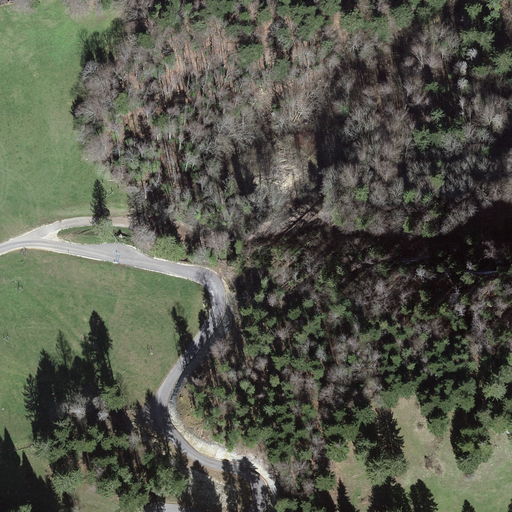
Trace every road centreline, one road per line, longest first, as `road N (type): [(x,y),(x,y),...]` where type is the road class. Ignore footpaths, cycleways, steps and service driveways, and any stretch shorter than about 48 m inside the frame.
road 1 (unclassified): [(0,249),(56,245),(200,274),(214,284),(215,319),(165,388),(162,416),(191,453),(255,479),(255,511)]
road 2 (track): [(27,243),(84,221),(207,238),(327,219),(413,226),(463,217),(511,194)]
